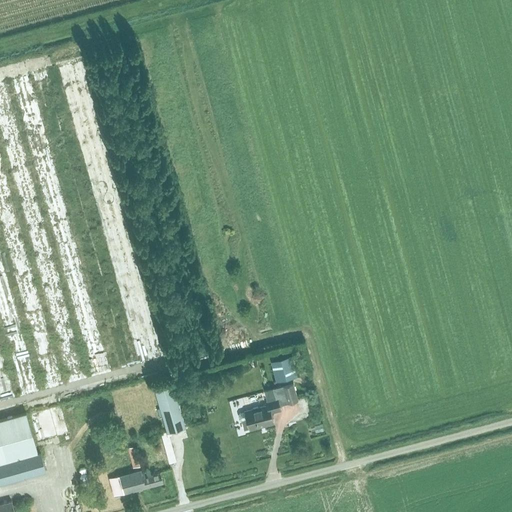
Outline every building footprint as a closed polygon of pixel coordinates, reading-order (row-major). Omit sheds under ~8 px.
[(130,360),(155,355),(86,51),(61,56),(130,360)] [(45,65),(39,67),(43,79),(49,77),(45,65)] [(30,69),(0,76),(0,400),(110,372),(30,69)] [(272,358),(278,380),(298,374),(292,353),(272,358)] [(167,432),(185,427),(171,381),(153,386),(167,432)] [(293,383),(284,385),(288,402),(298,399),(293,383)] [(280,404),(288,402),(284,385),(274,388),(277,398),(268,401),(269,405),(246,411),(240,412),(239,415),(240,418),(242,419),(245,429),(250,427),(251,428),(274,422),(271,411),(281,409),(280,404)] [(254,392),(256,398),(263,396),(261,389),(254,392)] [(63,400),(31,406),(37,436),(69,430),(63,400)] [(26,412),(0,419),(0,461),(37,451),(26,412)] [(168,437),(163,438),(167,452),(172,450),(168,437)] [(133,467),(140,465),(136,450),(134,451),(133,446),(128,447),(133,467)] [(0,483),(45,471),(40,452),(0,463),(0,483)] [(140,469),(109,477),(114,495),(162,482),(160,471),(150,474),(149,469),(141,471),(140,469)] [(0,511),(13,511),(11,501),(0,504),(0,511)]
